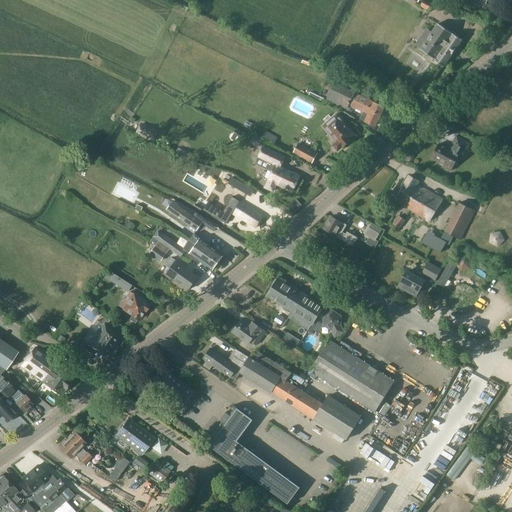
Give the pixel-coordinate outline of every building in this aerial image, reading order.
[(427,10),(431,3),(426,0),(422,0),(420,5),(427,10)] [(432,32),(420,49),(436,59),(435,60),(444,66),(462,39),(454,34),(453,34),(438,23),(432,32)] [(342,92),(333,87),(328,97),(337,102),(347,107),(358,112),(360,108),(364,110),(360,118),(366,121),(375,126),(384,107),(375,103),(374,104),(354,94),(354,93),(344,88),(342,92)] [(350,142),(352,140),(351,139),(356,135),(355,135),(345,122),(339,114),(324,127),(337,142),(333,145),(338,150),(342,147),(343,148),(345,146),(347,146),(349,144),(350,142)] [(157,131),(142,124),(137,133),(153,141),(157,131)] [(262,137),(275,143),(278,137),(266,131),(262,137)] [(466,149),(469,143),(456,136),(453,142),(454,142),(450,149),(439,144),(432,157),(445,163),(443,165),(452,170),(459,154),(458,153),(461,146),(466,149)] [(254,137),(254,138),(252,142),(259,146),(261,142),(262,141),(254,137)] [(312,162),(317,154),(299,144),(294,153),(312,162)] [(268,169),(272,171),(273,172),(266,187),(265,187),(273,191),(277,184),(292,191),(299,176),(276,165),(281,155),(264,147),(259,158),(271,164),(268,169)] [(186,152),(179,148),(176,154),(184,157),(186,152)] [(412,210),(425,189),(417,185),(419,182),(409,175),(394,199),(412,210)] [(245,194),(249,188),(237,180),(233,187),(245,194)] [(430,222),(443,200),(425,189),(412,210),(430,222)] [(263,216),(232,198),(223,213),(212,207),(208,214),(227,224),(233,214),(256,227),(263,216)] [(297,200),(289,207),(294,213),(302,205),(297,200)] [(421,242),(440,253),(445,244),(446,243),(449,244),(453,237),(453,236),(460,240),(475,211),(459,203),(445,230),(445,231),(440,239),(433,235),(432,237),(431,237),(426,234),(423,239),(421,242)] [(206,222),(207,221),(208,220),(196,212),(195,213),(193,216),(177,205),(171,212),(196,230),(199,227),(202,223),(203,221),(206,222)] [(346,234),(342,232),(346,225),(331,216),(324,229),(353,245),(357,238),(347,232),(346,234)] [(399,229),(404,221),(398,217),(393,224),(399,229)] [(375,241),(379,234),(369,227),(365,234),(375,241)] [(499,232),(492,233),(490,241),(497,244),(503,239),(499,232)] [(159,241),(169,248),(181,257),(186,250),(213,270),(218,263),(223,255),(194,234),(190,240),(183,249),(176,244),(164,235),(159,241)] [(166,252),(169,248),(159,241),(156,245),(151,254),(160,260),(166,252)] [(189,290),(193,283),(198,277),(192,273),(193,271),(190,269),(189,270),(171,258),(167,264),(171,267),(166,274),(189,290)] [(435,280),(441,269),(428,262),(422,273),(435,280)] [(444,285),(455,266),(450,263),(438,282),(444,285)] [(417,295),(425,280),(407,271),(399,285),(417,295)] [(127,292),(131,285),(113,274),(108,280),(127,292)] [(312,324),(324,306),(278,278),(267,296),(312,324)] [(148,304),(129,291),(125,297),(128,298),(126,300),(123,298),(117,306),(131,315),(128,319),(134,323),(137,318),(139,319),(148,304)] [(325,315),(324,325),(332,329),(335,336),(343,331),(340,326),(340,316),(333,311),(325,315)] [(281,325),(285,320),(284,319),(279,316),(275,321),(281,325)] [(250,327),(240,320),(232,332),(242,339),(242,340),(248,344),(251,340),(254,342),(254,343),(256,345),(266,332),(254,323),(250,327)] [(90,345),(104,355),(110,348),(111,349),(115,344),(113,343),(119,335),(105,324),(90,345)] [(296,346),(300,340),(287,332),(285,335),(283,338),(296,346)] [(54,338),(55,338),(61,343),(64,339),(58,334),(57,334),(54,338)] [(87,361),(88,360),(92,355),(82,348),(86,342),(82,339),(79,338),(72,349),(78,353),(77,354),(86,360),(87,361)] [(0,365),(6,369),(17,352),(0,340),(0,365)] [(376,411),(395,381),(329,340),(311,369),(376,411)] [(22,366),(42,380),(55,362),(52,360),(34,348),(28,357),(25,360),(22,366)] [(228,359),(210,348),(203,359),(207,361),(204,365),(210,369),(213,365),(231,377),(232,376),(236,379),(242,371),(347,439),(362,416),(329,395),(324,404),(287,380),(292,373),(259,352),(253,360),(235,349),(228,359)] [(57,364),(55,362),(42,380),(45,382),(44,383),(61,395),(68,385),(75,376),(58,364),(57,364)] [(179,409),(194,391),(162,364),(147,383),(179,409)] [(9,398),(10,398),(24,413),(34,405),(25,395),(24,396),(18,390),(17,391),(0,375),(5,370),(0,366),(0,392),(8,400),(9,398)] [(0,415),(6,422),(16,412),(0,396),(0,415)] [(380,412),(384,415),(391,405),(386,402),(380,412)] [(253,419),(235,405),(230,413),(228,412),(222,420),(224,421),(208,443),(289,503),(301,487),(240,442),(237,440),(253,419)] [(173,415),(166,409),(162,414),(170,420),(170,419),(173,415)] [(142,454),(155,438),(129,419),(117,435),(142,454)] [(87,453),(82,448),(87,444),(75,432),(60,447),(72,459),(76,454),(81,458),(81,459),(85,464),(92,457),(88,452),(87,453)] [(143,469),(147,463),(138,457),(134,462),(143,469)] [(162,483),(172,471),(157,459),(147,472),(162,483)] [(38,487),(40,485),(48,478),(44,473),(44,472),(38,466),(30,473),(23,479),(29,486),(30,486),(34,490),(38,487)] [(88,507),(95,497),(85,490),(65,475),(53,486),(67,502),(71,507),(78,500),(88,507)] [(11,485),(3,476),(0,478),(0,503),(0,504),(2,506),(3,505),(9,511),(32,511),(39,506),(29,496),(15,481),(11,485)] [(40,485),(38,487),(34,490),(35,491),(29,496),(39,506),(40,508),(43,511),(54,511),(67,502),(53,486),(46,492),(40,485)] [(306,511),(310,511),(315,506),(309,501),(303,509),(306,511)]
